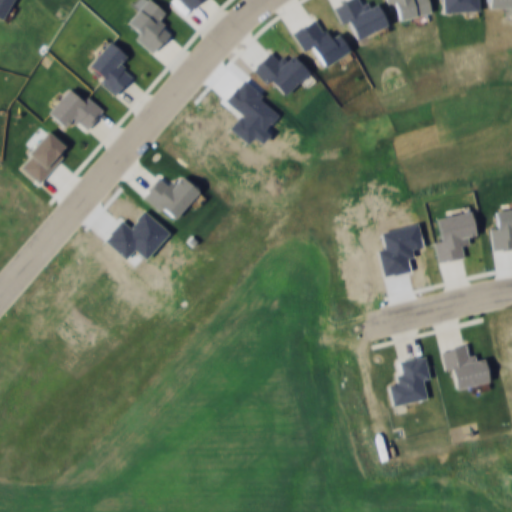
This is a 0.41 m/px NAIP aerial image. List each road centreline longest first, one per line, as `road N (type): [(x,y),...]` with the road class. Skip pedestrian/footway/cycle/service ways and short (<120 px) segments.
road 1 (residential): [(261,0),(0,290)]
road 2 (residential): [(511,288),(382,316)]
